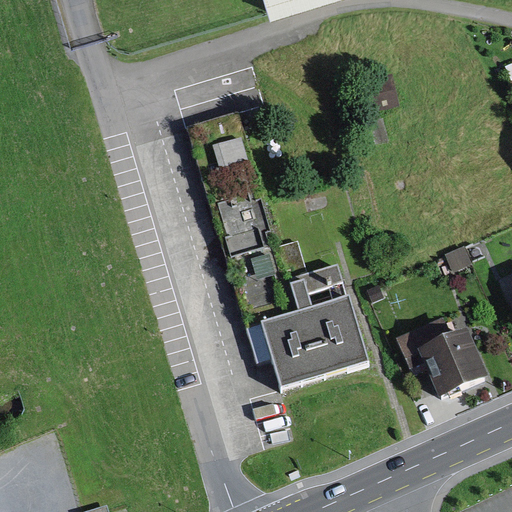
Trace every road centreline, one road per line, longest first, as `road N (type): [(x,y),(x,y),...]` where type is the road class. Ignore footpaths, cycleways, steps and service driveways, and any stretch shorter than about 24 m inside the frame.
road 1 (residential): [(240,511),(211,451),(104,91)]
road 2 (secondary): [(511,426),(398,475)]
